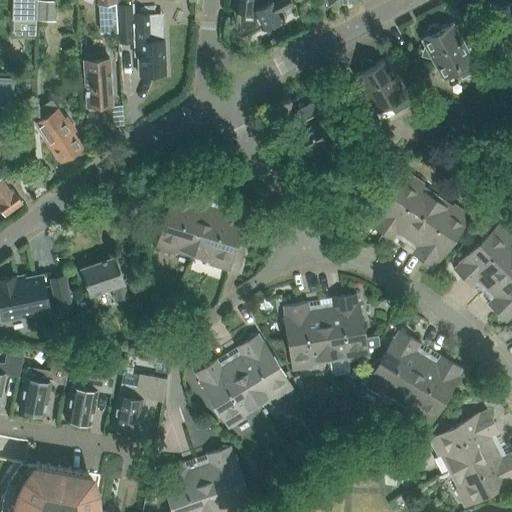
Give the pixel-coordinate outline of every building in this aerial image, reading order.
[(36,20),(37,0),(12,0),(12,20),(15,20),(14,35),(35,35),(35,20),(36,20)] [(37,0),(36,20),(56,21),(57,1),(54,1),(54,0),(37,0)] [(98,0),(101,33),(116,32),(115,0),(98,0)] [(293,4),(290,0),(235,0),(234,11),(236,11),(235,24),(235,33),(240,37),(250,33),(260,28),(261,29),(284,17),(281,11),(293,4)] [(511,0),(502,0),(502,2),(503,6),(489,10),(503,51),(511,48),(511,0)] [(116,4),(116,6),(117,17),(118,42),(133,42),(135,56),(138,56),(139,75),(166,74),(164,40),(153,40),(152,14),(132,15),(131,3),(116,4)] [(427,33),(429,36),(421,40),(441,79),(456,70),(461,79),(478,69),(474,60),(484,55),(473,34),(463,40),(453,23),(441,30),(439,26),(434,25),(428,28),(427,33)] [(109,58),(84,60),(86,106),(96,105),(100,108),(106,107),(109,105),(112,105),(109,58)] [(362,71),(354,75),(374,113),(379,122),(394,113),(411,104),(386,58),(374,64),(372,61),(367,60),(361,63),(360,68),(362,71)] [(0,105),(12,106),(14,78),(0,77),(0,105)] [(288,128),(292,136),(289,138),(288,143),(291,149),(296,150),(299,148),(306,161),(328,149),(335,163),(351,154),(320,97),(296,110),(302,121),(288,128)] [(82,147),(57,109),(50,98),(26,114),(58,162),(82,147)] [(435,126),(423,133),(430,147),(443,140),(435,126)] [(371,226),(402,247),(439,193),(408,172),(371,226)] [(0,209),(5,216),(22,203),(12,189),(10,190),(1,179),(0,179),(0,209)] [(156,248),(192,259),(211,197),(175,186),(156,248)] [(439,193),(402,247),(432,268),(469,214),(439,193)] [(492,210),(502,203),(495,193),(485,201),(492,210)] [(211,197),(192,259),(227,270),(247,208),(211,197)] [(453,269),(479,295),(511,263),(511,236),(499,223),(453,269)] [(90,296),(113,288),(117,300),(129,296),(115,256),(80,268),(90,296)] [(511,263),(479,295),(505,322),(511,315),(511,263)] [(16,279),(15,276),(0,278),(0,309),(2,319),(49,309),(42,274),(26,277),(16,279)] [(63,274),(47,277),(53,309),(69,306),(63,274)] [(356,293),(319,299),(330,363),(367,357),(372,358),(379,343),(377,335),(367,337),(363,337),(356,293)] [(330,363),(319,299),(283,305),(293,369),(330,363)] [(26,329),(24,343),(48,347),(50,333),(40,332),(26,329)] [(365,385),(397,404),(430,349),(398,330),(365,385)] [(153,331),(150,345),(161,346),(164,332),(153,331)] [(258,333),(226,353),(260,408),(292,388),(258,333)] [(163,346),(161,359),(169,360),(171,347),(163,346)] [(0,389),(3,372),(18,375),(23,351),(7,348),(3,363),(0,362),(0,389)] [(430,349),(397,404),(429,424),(462,368),(430,349)] [(260,408),(226,353),(195,372),(229,427),(260,408)] [(33,415),(40,416),(42,415),(42,413),(43,413),(50,380),(65,383),(69,359),(52,356),(49,372),(27,368),(20,409),(32,411),(32,413),(33,415)] [(96,381),(74,377),(66,418),(79,420),(78,422),(80,424),(86,425),(88,424),(89,422),(90,422),(96,389),(111,391),(115,368),(99,365),(96,381)] [(126,432),(132,434),(134,432),(134,431),(136,431),(142,397),(162,401),(166,379),(161,378),(139,374),(136,388),(120,385),(112,426),(125,429),(124,431),(126,432)] [(293,378),(298,387),(303,384),(298,375),(293,378)] [(429,439),(446,472),(504,442),(487,409),(429,439)] [(511,458),(504,442),(446,472),(463,505),(511,479),(511,458)] [(230,446),(195,458),(213,511),(236,511),(251,507),(230,446)] [(213,511),(195,458),(160,470),(174,511),(213,511)] [(92,511),(97,489),(90,487),(85,473),(27,462),(26,465),(16,479),(14,484),(12,490),(9,496),(6,511),(92,511)]
